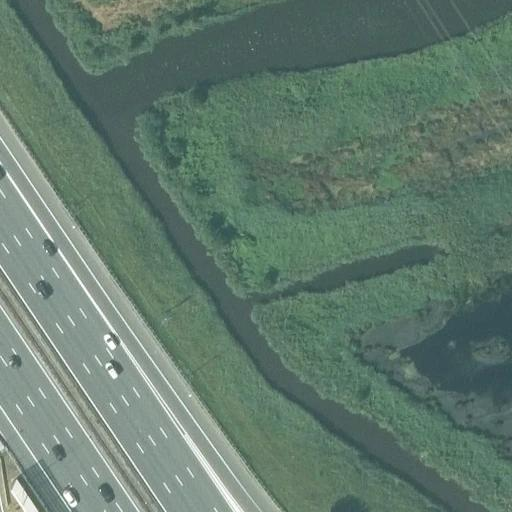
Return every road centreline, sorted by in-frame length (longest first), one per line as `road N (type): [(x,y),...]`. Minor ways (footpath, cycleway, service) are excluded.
road 1 (motorway): [(253,511),(0,150)]
road 2 (motorway): [(199,511),(0,215)]
road 3 (motorway): [(0,357),(104,511)]
